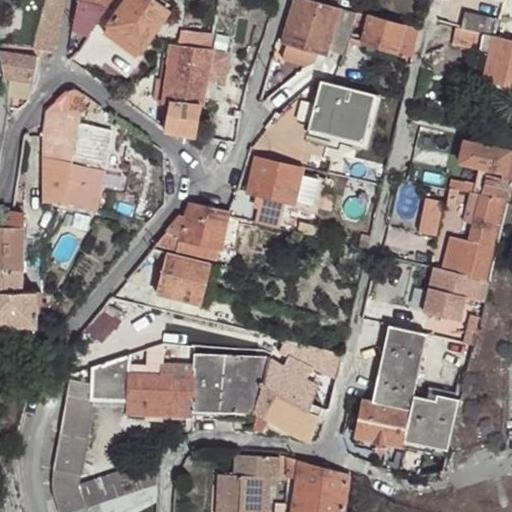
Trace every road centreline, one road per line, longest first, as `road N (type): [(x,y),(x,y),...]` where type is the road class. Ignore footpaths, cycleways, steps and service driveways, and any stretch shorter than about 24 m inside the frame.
road 1 (residential): [(321,456),(431,0)]
road 2 (residential): [(41,511),(35,470),(59,340),(187,190)]
road 3 (residential): [(187,190),(242,144),(284,0)]
road 4 (residential): [(165,511),(172,454),(195,437),(256,440),(321,456)]
road 5 (residential): [(321,456),(412,485),(511,461)]
road 6 (residential): [(60,70),(174,144),(187,190)]
road 7 (residential): [(0,185),(19,122),(60,70)]
